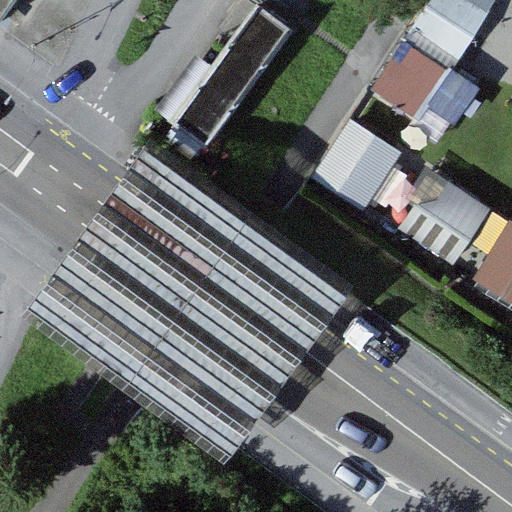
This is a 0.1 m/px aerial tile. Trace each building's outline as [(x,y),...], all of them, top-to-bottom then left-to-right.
[(0,0),(0,17),(12,0),(0,0)] [(494,0),(425,0),(406,30),(455,61),(494,0)] [(287,36),(257,13),(174,125),(205,147),(287,36)] [(440,66),(400,40),(369,88),(409,114),(440,66)] [(397,150),(347,117),(309,175),(360,207),(397,150)] [(27,310),(227,454),(357,273),(157,130),(27,310)] [(486,206),(424,166),(389,219),(452,260),(486,206)] [(511,222),(506,219),(469,276),(511,303),(511,222)]
